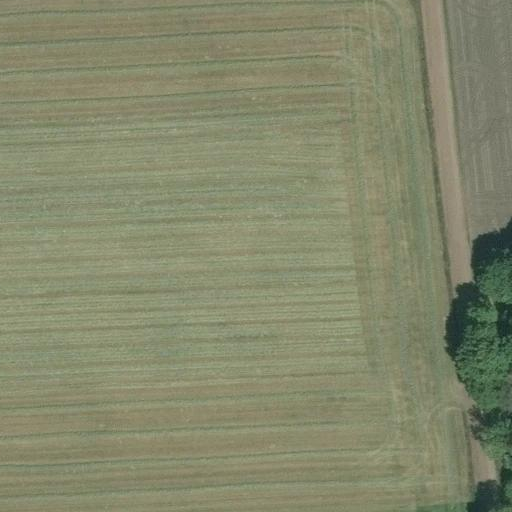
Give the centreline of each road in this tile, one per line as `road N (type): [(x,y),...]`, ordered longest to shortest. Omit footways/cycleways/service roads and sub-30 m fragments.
road 1 (track): [(490,511),(462,248)]
road 2 (track): [(462,248),(435,0)]
